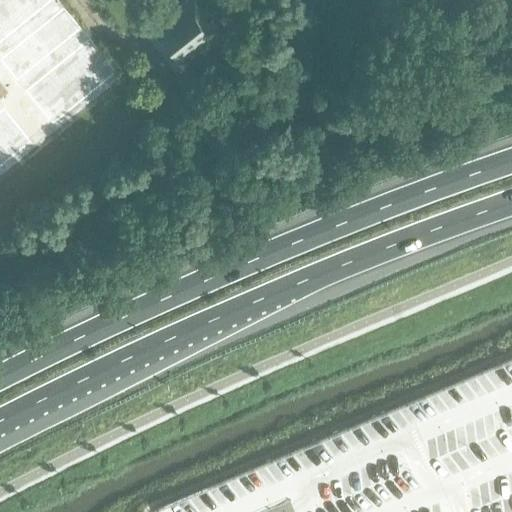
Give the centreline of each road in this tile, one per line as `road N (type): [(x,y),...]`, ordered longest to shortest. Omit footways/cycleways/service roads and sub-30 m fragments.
road 1 (motorway): [(511,161),(360,213),(0,378)]
road 2 (motorway): [(0,419),(286,288),(511,202)]
